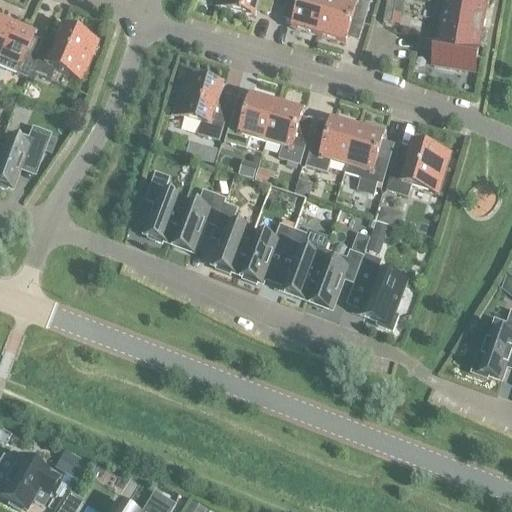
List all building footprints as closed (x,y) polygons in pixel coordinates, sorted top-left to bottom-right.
[(221,0),(219,9),(255,20),(260,0),(272,0),(275,1),(275,0),(221,0)] [(290,0),(289,5),(300,8),(293,31),(319,39),(331,0),(290,0)] [(334,0),(331,0),(319,39),(346,47),(352,24),(364,27),(372,0),(347,0),(347,4),(334,0)] [(388,0),(386,12),(394,13),(396,2),(388,0)] [(447,0),(448,2),(484,8),(485,0),(447,0)] [(448,2),(444,24),(480,31),(484,8),(448,2)] [(394,13),(386,12),(384,25),(392,26),(394,13)] [(0,21),(0,58),(13,27),(0,21)] [(480,31),(444,24),(440,43),(477,50),(480,31)] [(0,58),(0,69),(27,81),(28,78),(30,74),(38,53),(28,49),(34,36),(13,27),(0,58)] [(42,46),(38,53),(39,54),(30,74),(50,83),(55,72),(80,83),(97,45),(62,29),(53,51),(42,46)] [(418,40),(416,52),(424,53),(426,41),(418,40)] [(477,50),(440,43),(438,43),(434,68),(475,76),(479,50),(477,50)] [(224,89),(187,78),(175,118),(202,126),(198,137),(220,144),(228,115),(217,112),(224,89)] [(234,117),(225,145),(233,148),(237,149),(247,152),(251,141),(266,145),(278,105),(252,97),(245,120),(234,117)] [(304,113),(278,105),(266,145),(292,153),(289,164),(300,168),(309,139),(298,136),(304,113)] [(347,169),(359,129),(333,122),(326,144),(315,141),(306,170),(328,176),(331,164),(347,169)] [(359,129),(347,169),(345,176),(383,188),(390,164),(379,160),(385,138),(359,129)] [(16,146),(3,140),(0,147),(0,190),(6,193),(7,189),(10,191),(22,161),(39,167),(44,154),(50,139),(50,137),(33,131),(28,142),(19,138),(16,146)] [(50,139),(44,154),(52,156),(57,141),(50,139)] [(451,157),(414,146),(407,168),(396,165),(387,194),(409,200),(412,189),(429,194),(436,170),(446,173),(451,157)] [(206,149),(202,163),(214,167),(218,153),(206,149)] [(248,183),(266,184),(267,170),(249,169),(248,183)] [(171,246),(186,205),(164,196),(170,181),(157,177),(147,203),(159,207),(147,237),(151,238),(149,242),(163,247),(164,244),(171,246)] [(186,205),(171,246),(194,255),(205,225),(216,229),(225,207),(226,203),(205,195),(199,209),(186,205)] [(319,203),(313,215),(325,221),(331,209),(319,203)] [(225,207),(216,229),(215,234),(226,238),(215,268),(218,269),(217,273),(231,278),(232,274),(238,277),(255,234),(233,226),(239,212),(225,207)] [(380,210),(376,223),(397,230),(402,217),(380,210)] [(374,237),(385,241),(389,230),(378,226),(374,237)] [(255,234),(238,277),(245,279),(244,282),(257,288),(258,284),(262,286),(273,256),(285,260),(295,233),(281,228),(275,241),(255,234)] [(295,233),(285,260),(296,264),(285,294),(308,303),(327,253),(306,245),(308,238),(295,233)] [(327,253),(308,303),(331,312),(343,282),(354,286),(364,259),(365,256),(366,255),(353,250),(353,252),(352,254),(350,254),(348,261),(327,253)] [(370,292),(362,312),(360,318),(379,325),(377,329),(393,335),(399,319),(395,317),(408,284),(378,273),(382,264),(367,258),(356,286),(370,292)] [(483,357),(478,356),(471,377),(488,383),(488,381),(502,386),(511,357),(511,327),(495,322),(483,357)] [(74,480),(83,464),(65,454),(56,470),(74,480)] [(20,457),(0,491),(0,500),(9,505),(8,507),(17,511),(21,511),(22,511),(24,511),(26,511),(38,492),(48,498),(59,479),(20,457)] [(151,511),(130,511),(119,504),(113,511),(173,511),(176,508),(160,498),(151,511)] [(193,503),(187,511),(207,511),(208,511),(193,503)]
